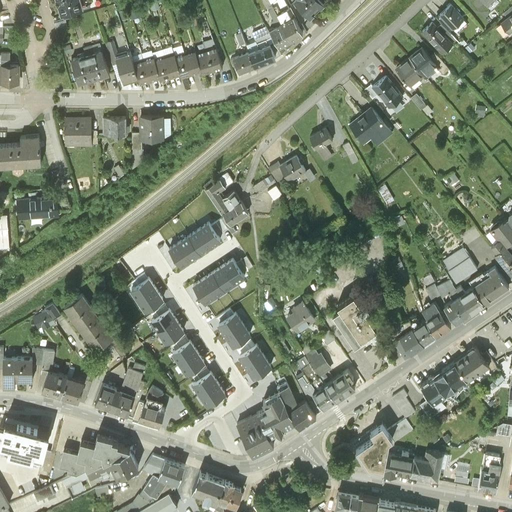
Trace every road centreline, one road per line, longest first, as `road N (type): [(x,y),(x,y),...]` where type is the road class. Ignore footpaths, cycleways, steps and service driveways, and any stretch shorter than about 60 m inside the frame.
road 1 (residential): [(352,0),(286,63),(241,89),(189,98),(42,99)]
road 2 (residential): [(424,0),(259,156),(247,183),(251,214)]
road 3 (residential): [(138,258),(151,250),(246,395),(172,445)]
road 4 (secondary): [(297,441),(511,297)]
road 5 (residential): [(297,441),(329,471),(511,507)]
road 6 (secondary): [(0,400),(86,414),(172,445)]
road 7 (secondary): [(172,445),(250,468),(297,441)]
